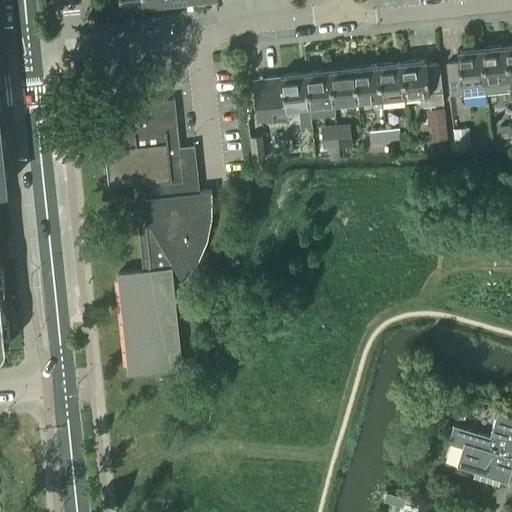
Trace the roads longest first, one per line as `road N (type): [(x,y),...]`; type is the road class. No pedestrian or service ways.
road 1 (secondary): [(28,47),(64,387)]
road 2 (residential): [(72,44),(196,37),(345,13)]
road 3 (residential): [(345,13),(511,3)]
road 4 (secondary): [(64,387),(76,511)]
